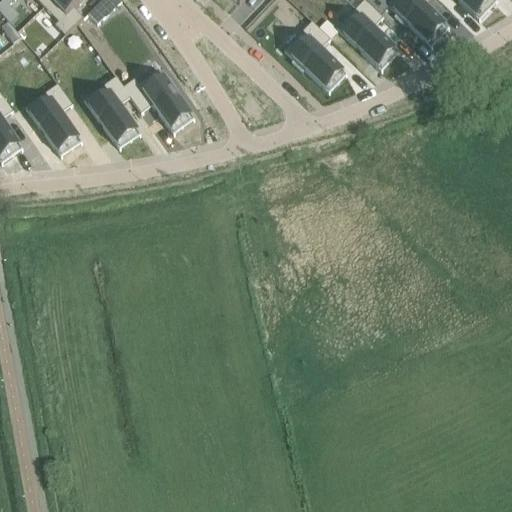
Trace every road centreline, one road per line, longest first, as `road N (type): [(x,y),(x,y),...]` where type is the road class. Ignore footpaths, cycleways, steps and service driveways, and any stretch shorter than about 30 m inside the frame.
road 1 (residential): [(242,148),(132,174),(0,191)]
road 2 (residential): [(511,29),(395,95),(310,126)]
road 3 (residential): [(310,126),(220,37),(179,19)]
road 4 (residential): [(179,19),(190,57),(242,148)]
